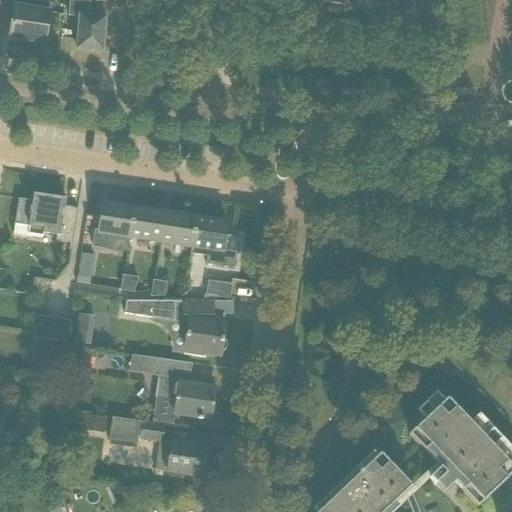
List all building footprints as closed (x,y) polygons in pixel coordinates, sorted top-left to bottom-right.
[(10,39),(43,44),(50,0),(32,0),(31,10),(15,7),(13,19),(10,39)] [(89,0),(88,17),(79,16),(78,30),(76,50),(102,52),(105,18),(104,18),(105,0),(89,0)] [(72,243),(77,209),(64,207),(65,200),(49,197),(33,195),(32,202),(18,200),(16,212),(17,212),(14,235),(43,239),(44,234),(56,235),(56,241),(72,243)] [(106,234),(129,237),(133,210),(102,205),(98,231),(95,230),(92,246),(104,248),(106,234)] [(129,237),(160,242),(164,215),(133,210),(129,237)] [(191,247),(195,220),(164,215),(160,242),(191,247)] [(223,251),(227,225),(195,220),(191,247),(189,255),(206,257),(205,265),(233,270),(236,253),(223,251)] [(78,265),(76,277),(89,279),(91,267),(78,265)] [(120,291),(134,293),(138,278),(123,276),(120,291)] [(34,278),(32,295),(39,296),(53,281),(34,278)] [(153,281),(151,297),(165,296),(167,283),(153,281)] [(219,284),(207,282),(205,296),(229,299),(231,286),(219,284)] [(183,355),(204,359),(205,355),(220,357),(221,351),(224,350),(226,347),(226,343),(222,340),(225,325),(209,323),(210,317),(213,317),(213,302),(126,302),(125,314),(175,322),(188,325),(183,355)] [(45,339),(48,317),(37,316),(34,338),(45,339)] [(55,341),(58,319),(48,317),(45,339),(55,341)] [(67,343),(71,321),(58,319),(55,341),(67,343)] [(90,345),(92,331),(77,329),(75,343),(90,345)] [(58,363),(83,367),(86,347),(61,343),(58,363)] [(188,385),(191,364),(132,356),(129,372),(158,376),(155,398),(161,399),(159,413),(173,415),(210,421),(215,389),(188,385)] [(408,435),(424,452),(429,447),(466,486),(461,491),(477,508),(511,474),(511,468),(446,399),(408,435)] [(86,416),(84,429),(102,432),(104,419),(86,416)] [(140,440),(161,443),(163,427),(111,420),(107,443),(109,444),(109,442),(136,440),(136,438),(140,438),(140,440)] [(7,435),(6,444),(19,446),(20,437),(7,435)] [(166,473),(202,478),(206,448),(171,443),(169,455),(157,453),(155,471),(167,472),(166,473)] [(4,447),(3,455),(14,456),(15,449),(4,447)] [(384,511),(411,488),(379,454),(318,511),(384,511)] [(435,485),(443,493),(453,483),(439,469),(428,479),(434,485),(435,485)]
